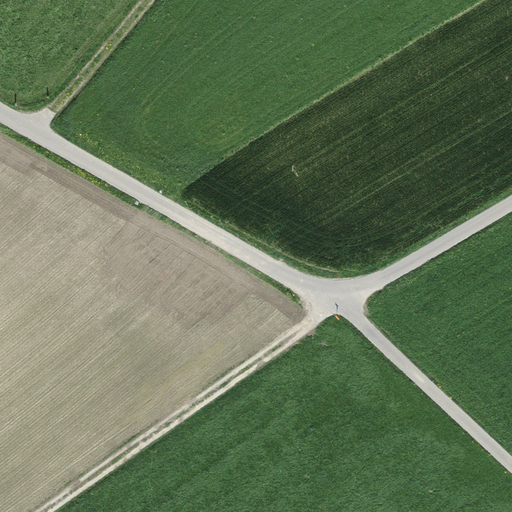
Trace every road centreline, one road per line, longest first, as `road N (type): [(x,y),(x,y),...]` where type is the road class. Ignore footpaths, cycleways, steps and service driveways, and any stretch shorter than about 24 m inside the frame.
road 1 (unclassified): [(337,302),(0,112)]
road 2 (track): [(337,302),(51,511)]
road 3 (unclassified): [(511,464),(337,302)]
road 4 (unclassified): [(511,200),(337,302)]
road 5 (track): [(34,133),(148,0)]
